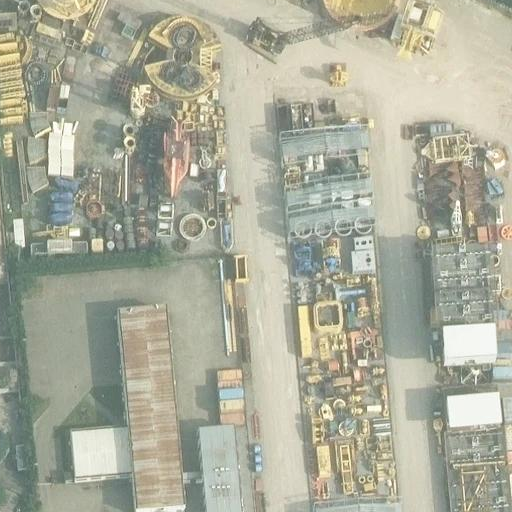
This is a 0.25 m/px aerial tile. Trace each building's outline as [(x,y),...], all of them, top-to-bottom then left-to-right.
[(280,141),(277,141),(311,511),(401,511),(367,133),(364,133),(364,134),(280,142),(280,141)] [(30,247),(48,247),(48,253),(82,253),(81,214),(29,216),(30,247)] [(126,430),(69,435),(74,484),(131,479),(133,511),(183,511),(181,486),(201,484),(203,511),(240,511),(233,433),(197,436),(200,476),(180,478),(165,314),(165,313),(116,318),(126,430)] [(494,343),(441,344),(441,377),(494,376),(494,343)] [(449,438),(502,431),(498,399),(445,406),(449,438)]
